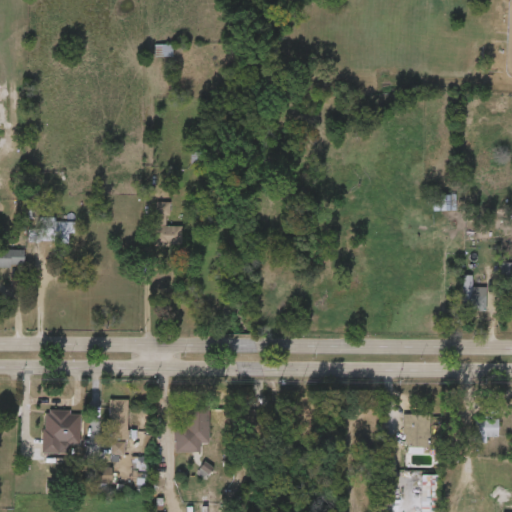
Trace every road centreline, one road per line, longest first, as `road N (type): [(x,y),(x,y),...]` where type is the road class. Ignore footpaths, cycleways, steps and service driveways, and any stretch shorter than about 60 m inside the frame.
road 1 (secondary): [(511,351),(0,346)]
road 2 (secondary): [(0,369),(511,373)]
